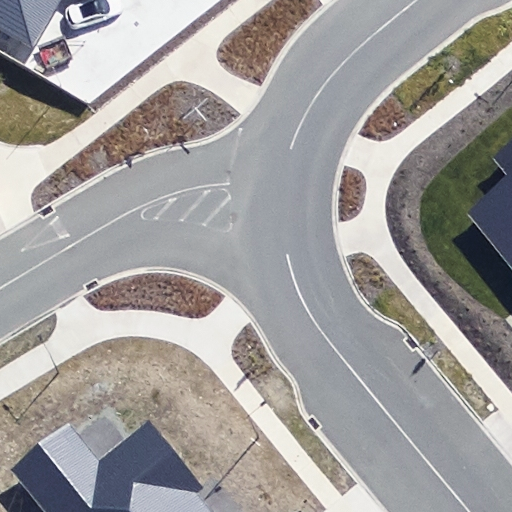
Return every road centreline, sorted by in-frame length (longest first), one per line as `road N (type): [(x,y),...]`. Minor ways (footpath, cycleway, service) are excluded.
road 1 (residential): [(468,511),(312,320),(286,257),(286,186)]
road 2 (residential): [(0,288),(169,193),(228,183),(286,186)]
road 3 (residential): [(286,186),(314,97),(415,0)]
